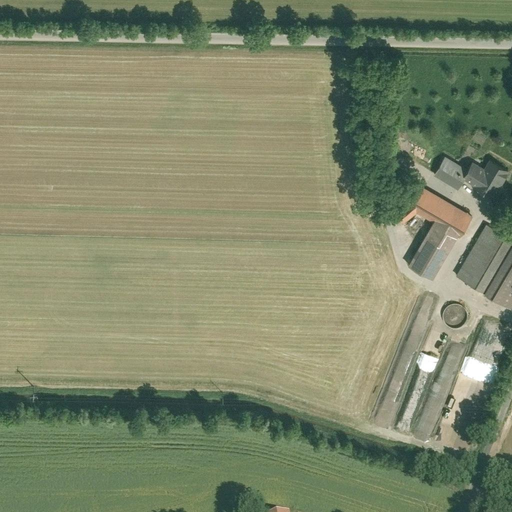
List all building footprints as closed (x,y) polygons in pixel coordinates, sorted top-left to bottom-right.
[(492,196),(508,166),(493,158),(487,169),(472,162),(468,168),(444,154),(432,173),(459,188),(464,181),(492,196)] [(435,223),(411,264),(433,276),(470,213),(423,186),(411,204),(396,214),(404,223),(418,213),(435,223)] [(511,240),(485,225),(460,275),(511,307),(511,306),(511,240)] [(449,326),(469,322),(464,302),(445,306),(449,326)] [(443,335),(434,332),(400,427),(407,430),(420,392),(423,393),(443,335)] [(381,395),(376,409),(393,415),(398,401),(381,395)]
